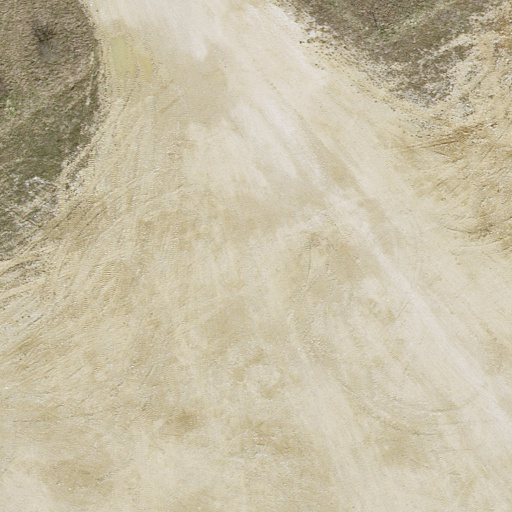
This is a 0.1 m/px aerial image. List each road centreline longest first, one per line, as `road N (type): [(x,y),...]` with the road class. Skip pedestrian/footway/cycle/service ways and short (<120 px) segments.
road 1 (track): [(0,378),(41,373),(307,200),(490,184),(511,172)]
road 2 (track): [(307,200),(442,511)]
road 3 (track): [(307,200),(511,450)]
road 4 (track): [(307,200),(255,511)]
road 5 (track): [(160,0),(307,200)]
